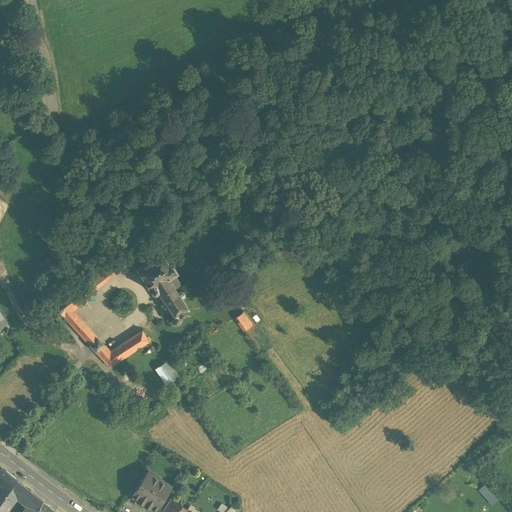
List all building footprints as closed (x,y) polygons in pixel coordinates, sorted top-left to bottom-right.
[(13,60),(0,57),(0,73),(9,76),(10,76),(11,68),(13,60)] [(21,70),(11,68),(10,76),(9,76),(8,81),(7,84),(17,86),(19,78),(21,70)] [(27,71),(21,70),(19,78),(27,81),(28,72),(27,71)] [(43,112),(32,118),(39,130),(46,126),(44,112),(43,112)] [(82,280),(92,293),(133,260),(123,247),(82,280)] [(161,254),(137,268),(139,271),(137,272),(141,279),(143,278),(144,280),(143,280),(149,289),(150,289),(153,294),(158,291),(174,315),(172,316),(171,318),(171,320),(172,322),(173,323),(174,324),(176,325),(178,324),(180,323),(181,322),(181,320),(181,318),(180,316),(188,311),(181,299),(182,299),(184,298),(185,297),(185,295),(185,293),(184,292),(182,291),(181,291),(179,291),(178,292),(177,293),(173,286),(177,283),(175,280),(177,279),(174,274),(176,272),(170,263),(168,264),(161,254)] [(92,293),(82,280),(61,298),(72,310),(92,293)] [(72,310),(61,298),(52,304),(91,346),(98,339),(72,310)] [(0,313),(0,331),(9,321),(0,313)] [(243,313),(235,319),(243,332),(252,326),(243,313)] [(142,332),(110,352),(118,361),(124,358),(126,356),(149,342),(142,332)] [(96,352),(103,345),(100,341),(98,339),(91,346),(93,349),(96,352)] [(103,345),(96,352),(109,367),(118,361),(110,352),(103,345)] [(178,376),(168,361),(156,369),(165,384),(178,376)] [(105,375),(102,378),(110,386),(113,384),(105,375)] [(0,482),(2,484),(0,487),(0,502),(16,479),(0,466),(0,482)] [(148,471),(132,496),(137,500),(137,501),(139,499),(143,501),(141,504),(143,505),(159,478),(148,471)] [(159,478),(143,505),(144,506),(146,503),(149,505),(148,508),(149,508),(149,507),(155,511),(172,486),(159,478)] [(30,490),(16,479),(0,502),(6,506),(8,504),(9,505),(16,495),(23,501),(30,490)] [(30,490),(23,501),(28,506),(35,511),(36,510),(43,501),(30,490)] [(170,499),(163,510),(166,511),(168,511),(175,502),(170,499)] [(55,511),(56,511),(43,501),(36,510),(35,511),(34,511),(55,511)] [(168,511),(185,511),(187,510),(175,502),(168,511)]
